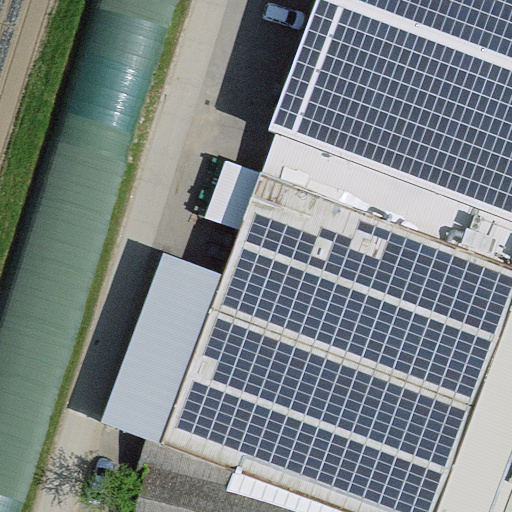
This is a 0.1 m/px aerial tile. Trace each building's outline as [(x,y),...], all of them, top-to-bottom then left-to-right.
[(511,227),(511,0),(330,0),(278,141),(511,227)] [(511,227),(278,141),(265,178),(511,270),(511,227)] [(245,234),(265,178),(230,167),(211,221),(245,234)] [(227,283),(166,452),(331,511),(511,511),(511,270),(265,178),(245,234),(227,283)] [(107,428),(166,452),(227,283),(169,262),(107,428)] [(143,511),(295,511),(153,476),(143,511)]
